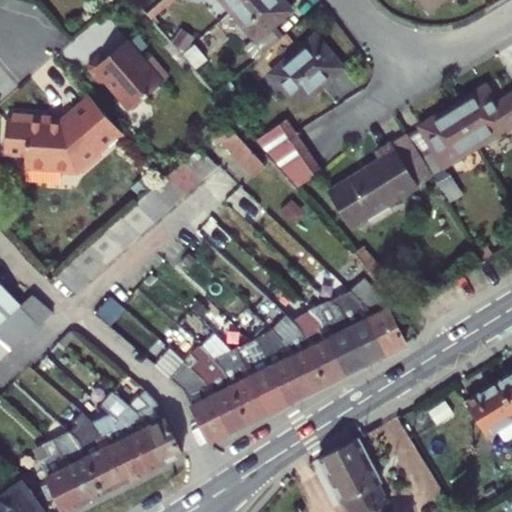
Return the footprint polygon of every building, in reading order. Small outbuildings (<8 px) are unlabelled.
[(287,0),(250,0),(245,5),(268,31),(257,40),(266,52),(294,28),(285,17),(295,9),(287,0)] [(330,28),(287,64),(313,94),(356,58),(330,28)] [(116,79),(119,76),(143,105),(162,88),(164,90),(172,83),(170,80),(174,77),(139,35),(118,53),(110,51),(101,59),(100,67),(110,79),(116,79)] [(491,83),(459,103),(481,138),(511,118),(511,91),(501,99),(491,83)] [(0,111),(9,104),(0,93),(0,111)] [(131,129),(100,93),(75,114),(77,116),(71,121),(61,119),(61,118),(61,117),(60,116),(59,115),(58,114),(23,111),(22,116),(17,116),(14,149),(35,151),(34,164),(72,167),(82,158),(91,169),(110,152),(107,149),(131,129)] [(481,138),(459,103),(431,121),(440,136),(429,144),(442,166),(454,159),(452,155),(481,138)] [(276,161),(239,117),(225,128),(262,173),(276,161)] [(302,134),(290,120),(267,140),(279,154),(302,134)] [(431,121),(419,129),(429,144),(440,136),(431,121)] [(442,166),(429,144),(419,129),(388,148),(392,155),(344,185),(366,220),(377,212),(375,208),(398,193),(401,198),(445,170),(442,166)] [(288,165),(312,145),(302,134),(279,154),(288,165)] [(210,169),(226,155),(209,139),(193,153),(210,169)] [(321,157),(312,145),(288,165),(298,175),(321,157)] [(210,169),(193,153),(178,166),(195,183),(210,169)] [(298,175),(308,187),(331,168),(321,157),(298,175)] [(82,158),(72,167),(71,171),(88,172),(91,169),(82,158)] [(160,182),(177,199),(195,183),(178,166),(160,182)] [(160,182),(143,196),(161,213),(177,199),(160,182)] [(96,237),(80,251),(100,269),(114,254),(96,237)] [(100,269),(80,251),(60,268),(82,288),(100,269)] [(0,324),(14,312),(29,298),(0,266),(0,324)] [(368,295),(395,347),(414,337),(397,303),(400,300),(376,273),(360,288),(368,295)] [(60,303),(41,287),(29,298),(49,316),(60,303)] [(375,357),(395,347),(368,295),(360,288),(360,287),(340,297),(350,307),(375,357)] [(354,367),(375,357),(350,307),(340,297),(319,308),(330,318),(354,367)] [(29,298),(14,312),(34,330),(35,330),(49,316),(29,298)] [(335,376),(354,367),(330,318),(319,308),(300,318),(310,327),(335,376)] [(14,312),(0,324),(0,327),(18,343),(34,330),(14,312)] [(315,387),(335,376),(310,327),(300,318),(300,317),(279,327),(290,338),(315,387)] [(0,354),(3,358),(18,343),(0,327),(0,354)] [(264,335),(297,396),(315,387),(290,338),(279,327),(264,335)] [(243,346),(252,355),(277,406),(297,396),(264,335),(243,346)] [(258,415),(232,365),(222,356),(208,343),(200,351),(207,358),(201,364),(212,375),(238,425),(258,415)] [(243,346),(222,356),(232,365),(258,415),(277,406),(252,355),(243,346)] [(167,365),(182,378),(198,361),(183,348),(167,365)] [(182,378),(196,390),(218,436),(238,425),(212,375),(201,364),(198,361),(182,378)] [(493,431),(511,419),(511,394),(504,380),(474,399),(493,431)] [(146,408),(173,458),(192,448),(165,395),(161,391),(155,385),(149,393),(159,402),(146,408)] [(153,468),(173,458),(146,408),(125,388),(112,402),(121,411),(128,418),(153,468)] [(89,435),(114,488),(133,477),(108,428),(103,420),(96,410),(94,409),(85,421),(89,425),(84,430),(84,431),(89,435)] [(121,411),(103,420),(108,428),(133,477),(153,468),(128,418),(121,411)] [(95,497),(114,488),(89,435),(84,431),(64,441),(69,445),(95,497)] [(394,479),(369,432),(328,453),(353,500),(356,499),(363,511),(374,511),(402,498),(392,479),(394,479)] [(69,445),(64,441),(46,451),(74,507),(95,497),(69,445)] [(49,511),(27,482),(0,501),(0,511),(49,511)]
